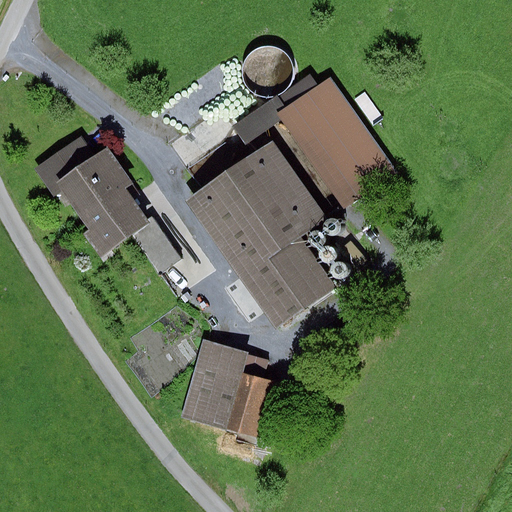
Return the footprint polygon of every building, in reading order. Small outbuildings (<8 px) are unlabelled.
[(334,85),(289,114),(303,134),(290,142),(337,213),(394,176),(334,85)] [(275,143),(188,203),(277,330),(339,289),(303,241),(331,221),(275,143)] [(114,154),(70,181),(113,250),(157,223),(114,154)] [(329,224),(327,226),(327,229),(327,231),(329,234),(331,236),(333,237),(336,237),(339,237),(341,235),(343,233),(344,230),(344,228),(343,225),(341,223),(339,221),(336,221),(333,221),(331,222),(329,224)] [(313,246),(315,248),(318,249),(321,250),(323,249),(326,248),(328,246),(329,243),(329,240),(328,237),(326,235),(324,233),(321,232),(318,233),(316,234),(313,236),(312,238),(312,241),(312,244),(313,246)] [(324,260),(325,262),(327,264),(330,265),(333,265),(336,264),(338,263),(339,260),(340,258),(340,255),(339,252),(337,250),(335,249),(332,248),(330,248),(327,250),(325,252),(323,254),(323,257),(324,260)] [(333,271),(333,274),(334,276),(336,279),(338,280),(341,281),(344,281),(347,280),(349,278),(350,276),(351,273),(350,270),(349,268),(347,266),(345,264),(342,264),(339,264),(336,266),(334,268),(333,271)] [(254,354),(206,342),(186,419),(234,432),(249,374),(254,354)] [(249,374),(234,432),(266,440),(281,384),(249,374)]
